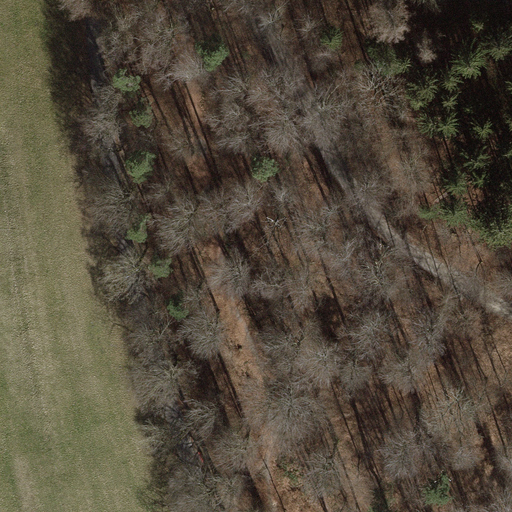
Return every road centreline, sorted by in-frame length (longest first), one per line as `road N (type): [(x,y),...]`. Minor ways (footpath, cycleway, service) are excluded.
road 1 (track): [(331,511),(276,403),(218,247),(183,0)]
road 2 (residential): [(209,511),(130,258),(93,0)]
road 3 (track): [(252,0),(335,163),(377,222),(511,311)]
